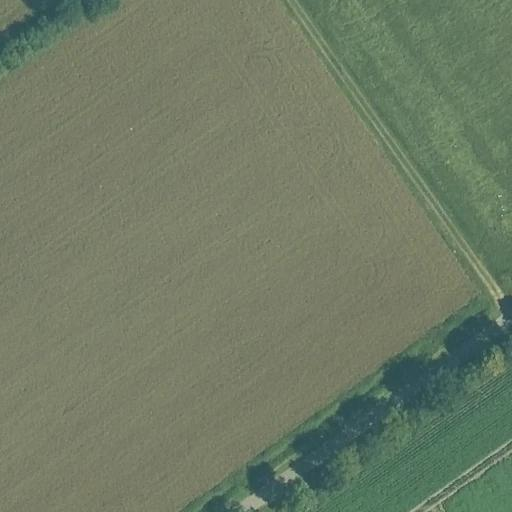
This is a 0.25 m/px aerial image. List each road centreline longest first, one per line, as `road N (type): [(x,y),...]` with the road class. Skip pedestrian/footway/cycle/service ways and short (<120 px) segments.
road 1 (track): [(510,319),(290,0)]
road 2 (residential): [(241,511),(511,318)]
